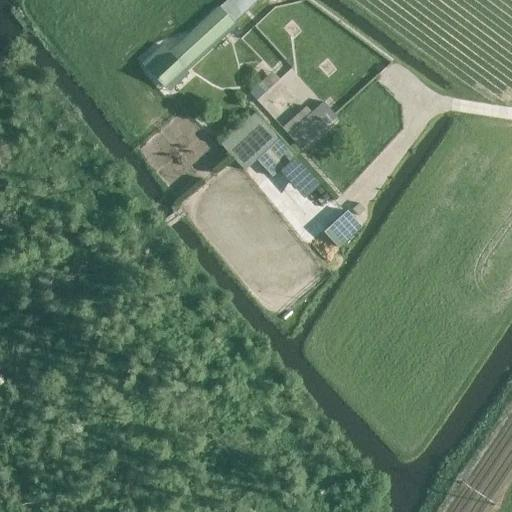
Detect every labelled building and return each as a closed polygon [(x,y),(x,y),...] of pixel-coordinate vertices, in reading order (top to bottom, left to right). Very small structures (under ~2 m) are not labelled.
[(141,62),(149,71),(163,87),(257,0),(227,0),(169,53),(161,44),(141,62)] [(279,79),(272,71),(249,93),(256,100),(279,79)] [(300,149),(336,116),(323,101),(287,134),(300,149)] [(243,171),(279,138),(256,112),(220,145),(243,171)] [(256,161),(271,176),(294,154),(279,139),(256,161)] [(278,171),(299,195),(315,182),(293,158),(278,171)] [(322,232),(337,247),(361,225),(347,210),(322,232)]
